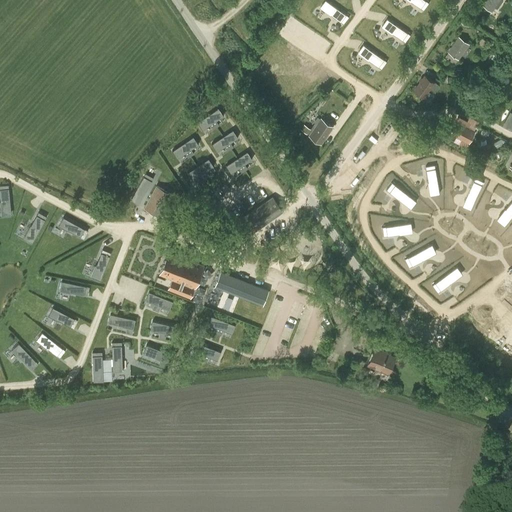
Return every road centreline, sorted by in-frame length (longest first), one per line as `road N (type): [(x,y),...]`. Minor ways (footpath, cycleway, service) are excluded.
road 1 (unclassified): [(511,410),(365,278),(175,0)]
road 2 (unknown): [(419,333),(154,224),(127,236)]
road 3 (unknown): [(127,236),(76,378),(55,388),(0,391)]
road 4 (unknown): [(6,176),(127,236)]
road 5 (unknown): [(511,131),(467,114),(386,101)]
